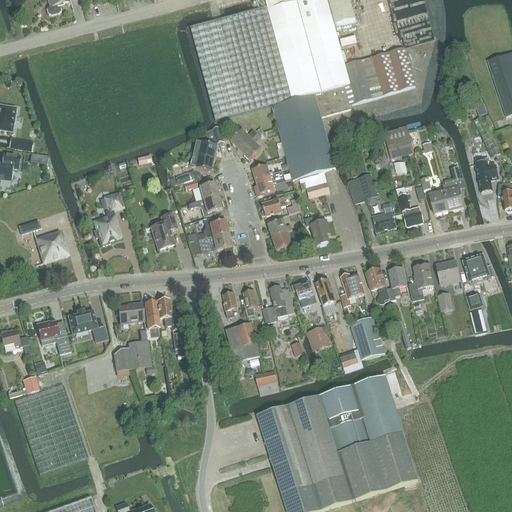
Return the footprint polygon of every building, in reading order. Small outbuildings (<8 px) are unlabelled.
[(47,10),(49,15),(51,17),(57,15),(58,13),(57,9),(59,6),(68,4),(67,0),(48,0),(51,7),(49,8),(47,10)] [(259,0),(260,1),(263,10),(267,8),(269,12),(314,0),(259,0)] [(327,0),(314,0),(269,12),(293,102),(293,103),(314,97),(345,89),(351,87),(345,67),(335,28),(327,0)] [(350,0),(327,0),(335,28),(357,23),(350,0)] [(263,10),(191,29),(216,123),(272,107),(272,109),(293,103),(293,102),(269,12),(267,8),(263,10)] [(167,45),(167,43),(167,40),(166,37),(165,35),(164,34),(162,32),(160,31),(156,30),(153,31),(151,31),(147,33),(145,36),(144,37),(143,40),(143,42),(143,44),(144,46),(145,48),(146,50),(147,52),(149,53),(151,54),(154,55),(159,54),(161,53),(163,52),(165,50),(166,47),(167,45)] [(403,46),(430,43),(429,30),(401,34),(403,46)] [(351,87),(345,89),(350,107),(415,88),(404,50),(345,67),(351,87)] [(511,54),(488,62),(506,119),(511,117),(511,54)] [(13,55),(3,58),(5,64),(15,61),(13,55)] [(345,89),(314,97),(320,119),(350,110),(350,107),(345,89)] [(479,96),(472,99),(479,118),(487,115),(479,96)] [(293,103),(272,109),(293,182),(323,174),(335,170),(320,119),(314,97),(293,103)] [(12,133),(15,111),(16,111),(16,110),(15,110),(0,107),(0,131),(11,134),(12,134),(12,133)] [(501,154),(483,118),(474,122),(491,159),(501,154)] [(213,133),(213,134),(204,137),(203,142),(217,145),(217,146),(224,144),(220,131),(213,133)] [(231,144),(241,153),(258,136),(255,133),(249,139),(243,132),(231,144)] [(258,136),(241,153),(250,163),(261,152),(255,145),(261,140),(258,136)] [(411,140),(388,147),(391,160),(414,154),(411,140)] [(24,151),(25,143),(11,141),(9,149),(24,151)] [(193,151),(192,155),(215,161),(218,148),(202,144),(200,153),(193,151)] [(215,161),(192,155),(191,160),(198,162),(196,170),(212,174),(215,161)] [(0,181),(11,183),(13,171),(19,171),(21,158),(3,156),(2,164),(0,163),(0,181)] [(48,159),(32,156),(30,164),(47,166),(48,159)] [(489,160),(476,162),(477,168),(482,196),(493,194),(491,183),(500,181),(497,167),(490,168),(490,166),(489,160)] [(253,171),(256,184),(271,180),(283,176),(282,173),(274,175),(273,174),(270,175),(268,168),(253,171)] [(451,171),(454,183),(461,181),(458,169),(451,171)] [(175,179),(175,180),(177,186),(178,186),(190,182),(188,175),(175,179)] [(283,176),(271,180),(256,184),(257,188),(254,189),(257,199),(265,197),(265,195),(275,192),(273,185),(276,184),(275,182),(284,180),(283,176)] [(359,179),(366,202),(378,198),(371,176),(359,179)] [(421,181),(424,192),(431,191),(428,179),(421,181)] [(196,182),(184,186),(186,192),(198,189),(196,182)] [(199,189),(203,202),(219,197),(217,192),(218,190),(217,186),(215,186),(215,184),(199,189)] [(444,194),(449,213),(449,214),(464,210),(459,190),(456,191),(454,185),(443,188),(444,194)] [(511,214),(511,189),(511,185),(499,187),(498,198),(504,199),(504,200),(502,202),(504,203),(505,213),(507,213),(509,215),(511,214)] [(449,213),(444,194),(430,197),(435,217),(449,213)] [(108,219),(94,223),(97,233),(94,234),(96,240),(98,239),(101,248),(122,242),(115,217),(114,217),(113,212),(123,209),(119,196),(106,200),(109,212),(106,213),(108,219)] [(283,196),(276,199),(273,199),(274,203),(262,206),(264,212),(262,213),(264,218),(266,218),(266,219),(282,214),(281,209),(286,208),(285,203),(283,196)] [(203,202),(188,206),(189,211),(197,209),(201,211),(204,219),(215,216),(214,213),(222,210),(219,197),(203,202)] [(399,200),(407,229),(423,225),(419,209),(411,211),(407,198),(399,200)] [(287,210),(290,217),(301,213),(297,200),(291,202),(293,208),(287,210)] [(386,216),(373,219),(376,234),(396,230),(394,218),(395,218),(394,214),(393,213),(394,209),(390,205),(383,207),(382,212),(386,216)] [(163,225),(151,229),(158,252),(175,246),(171,232),(177,230),(173,216),(161,220),(163,225)] [(313,219),(305,222),(307,229),(311,228),(317,248),(329,245),(327,237),(330,236),(327,223),(323,224),(321,218),(314,220),(313,219)] [(226,223),(226,222),(205,227),(205,232),(203,233),(203,236),(198,237),(198,239),(199,242),(229,235),(227,230),(229,228),(228,224),(226,223)] [(268,227),(273,240),(288,235),(293,233),(291,227),(286,229),(284,222),(268,227)] [(38,223),(19,229),(21,236),(41,230),(38,223)] [(128,225),(123,227),(127,237),(131,235),(128,225)] [(59,233),(35,240),(43,265),(69,258),(63,239),(61,240),(59,233)] [(295,233),(288,235),(273,240),(277,253),(292,248),(300,245),(295,233)] [(189,244),(190,244),(198,242),(199,242),(198,239),(198,237),(198,235),(187,237),(189,244)] [(229,235),(199,242),(198,242),(201,255),(215,252),(231,249),(229,235)] [(483,259),(463,266),(470,286),(484,281),(485,283),(493,280),(490,270),(487,271),(483,259)] [(437,269),(441,287),(460,283),(456,263),(447,265),(447,267),(437,269)] [(414,271),(418,288),(410,290),(413,304),(424,301),(422,290),(434,288),(429,267),(419,269),(419,270),(414,271)] [(390,298),(391,301),(391,303),(396,302),(395,299),(401,297),(399,290),(407,288),(403,270),(389,273),(393,290),(387,291),(388,293),(390,298)] [(366,275),(371,293),(378,291),(380,297),(378,300),(377,304),(380,307),(383,307),(386,304),(389,304),(388,302),(391,301),(390,298),(388,293),(387,291),(386,288),(381,271),(366,275)] [(343,279),(341,280),(347,296),(348,301),(365,296),(358,276),(350,278),(350,277),(348,278),(347,276),(343,277),(343,279)] [(318,285),(316,286),(323,308),(336,304),(329,282),(323,283),(321,282),(318,283),(318,285)] [(301,285),(292,288),(294,294),(296,293),(299,302),(300,302),(300,303),(302,304),(306,302),(306,301),(306,300),(309,299),(311,307),(317,305),(310,284),(302,287),(301,285)] [(281,289),(270,292),(275,309),(271,310),(274,324),(278,323),(278,319),(288,317),(287,313),(294,311),(292,305),(294,304),(291,294),(290,294),(289,291),(282,293),(281,289)] [(246,305),(245,305),(248,319),(255,317),(254,310),(258,309),(255,293),(244,296),(246,305)] [(233,312),(238,311),(234,295),(223,298),(226,307),(224,307),(228,321),(235,319),(233,312)] [(348,301),(347,296),(340,298),(344,310),(348,308),(350,308),(348,301)] [(438,298),(441,314),(453,311),(450,296),(438,298)] [(479,297),(467,301),(471,313),(483,309),(479,297)] [(159,303),(157,303),(159,319),(159,321),(164,320),(166,328),(173,327),(172,319),(170,301),(163,302),(162,301),(160,301),(159,303)] [(150,304),(145,305),(148,331),(160,329),(159,321),(159,319),(157,303),(155,303),(152,303),(150,304)] [(134,306),(134,308),(118,310),(120,326),(144,323),(142,305),(134,306)] [(325,310),(327,316),(337,313),(336,307),(325,310)] [(263,312),(266,325),(274,324),(271,310),(263,312)] [(92,331),(96,345),(108,342),(104,328),(97,330),(93,312),(84,315),(83,312),(77,314),(77,316),(68,319),(73,336),(92,331)] [(478,314),(472,316),(478,334),(484,332),(478,314)] [(351,325),(352,328),(362,363),(385,356),(374,318),(351,325)] [(403,323),(398,325),(406,351),(411,350),(410,346),(403,323)] [(45,325),(37,327),(42,348),(56,344),(59,357),(71,354),(66,335),(58,337),(55,324),(46,326),(45,325)] [(226,332),(236,365),(260,359),(251,326),(226,332)] [(313,332),(319,351),(331,347),(324,328),(313,332)] [(0,335),(0,336),(0,337),(3,348),(14,345),(15,348),(19,347),(20,349),(23,348),(26,358),(32,356),(29,346),(27,339),(18,341),(16,332),(8,334),(6,332),(1,334),(0,336),(0,335)] [(172,335),(175,351),(181,350),(179,334),(172,335)] [(116,373),(146,369),(152,368),(148,342),(128,345),(129,350),(121,351),(114,357),(116,373)] [(300,344),(293,346),(297,358),(304,355),(300,344)] [(354,353),(340,357),(344,370),(358,365),(354,353)] [(255,378),(258,389),(277,384),(275,373),(255,378)] [(258,416),(287,511),(321,511),(419,482),(386,377),(258,416)] [(23,381),(27,395),(39,392),(35,378),(23,381)] [(14,402),(40,477),(88,460),(63,386),(14,402)] [(9,393),(11,399),(22,396),(20,390),(9,393)] [(180,472),(185,487),(190,485),(185,470),(180,472)] [(97,511),(93,499),(58,511),(97,511)]
